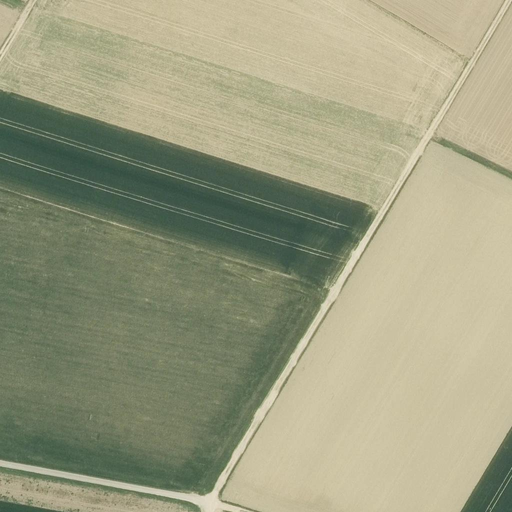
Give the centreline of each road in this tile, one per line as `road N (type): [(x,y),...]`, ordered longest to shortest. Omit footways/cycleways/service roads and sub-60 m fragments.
road 1 (track): [(209,502),(511,2)]
road 2 (track): [(209,502),(0,463)]
